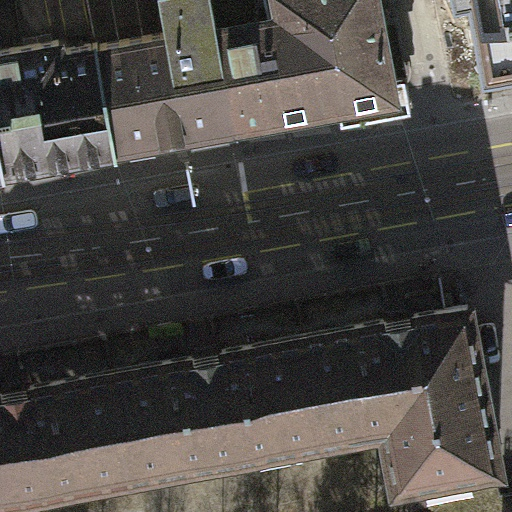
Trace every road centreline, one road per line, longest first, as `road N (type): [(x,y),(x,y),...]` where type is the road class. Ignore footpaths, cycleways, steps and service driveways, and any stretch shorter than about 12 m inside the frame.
road 1 (secondary): [(0,262),(489,177)]
road 2 (residential): [(489,177),(511,298)]
